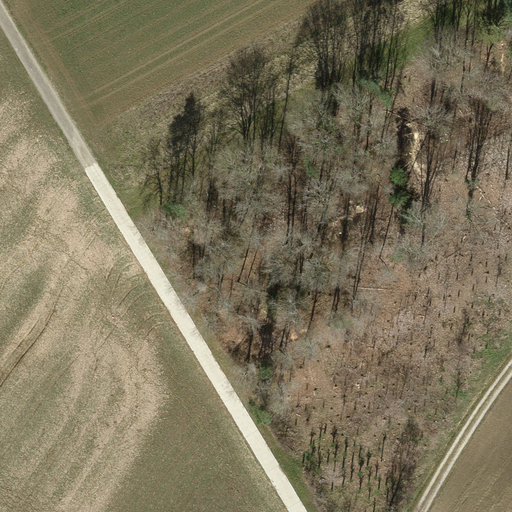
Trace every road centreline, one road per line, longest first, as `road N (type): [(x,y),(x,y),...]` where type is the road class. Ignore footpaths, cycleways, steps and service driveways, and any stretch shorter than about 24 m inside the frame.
road 1 (track): [(0,7),(298,511)]
road 2 (track): [(511,368),(420,511)]
